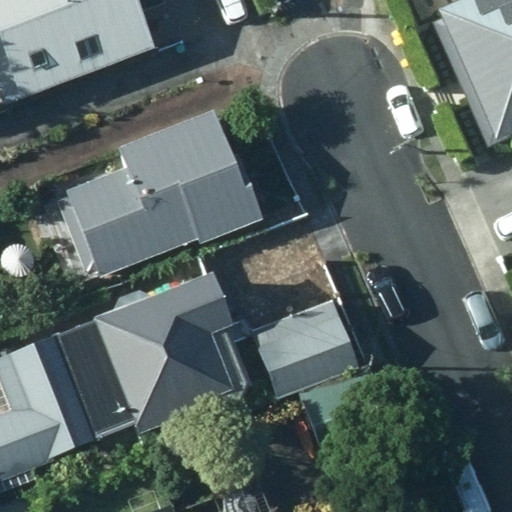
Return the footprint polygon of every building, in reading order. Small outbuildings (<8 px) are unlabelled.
[(0,6),(0,62),(13,103),(163,45),(149,11),(173,1),(172,0),(0,0),(3,5),(0,6)] [(511,0),(477,0),(480,6),(449,20),(504,147),(511,143),(511,0)] [(103,269),(106,278),(206,237),(208,243),(270,219),(223,110),(128,147),(136,166),(73,190),(76,198),(66,202),(93,274),(103,269)] [(17,410),(0,416),(0,484),(59,461),(57,456),(143,422),(146,433),(221,403),(223,411),(246,401),(253,379),(232,328),(242,324),(221,271),(161,297),(0,362),(17,410)] [(337,300),(257,332),(284,399),(364,367),(337,300)] [(377,368),(306,393),(334,467),(401,441),(377,368)] [(374,511),(370,501),(340,511),(374,511)]
